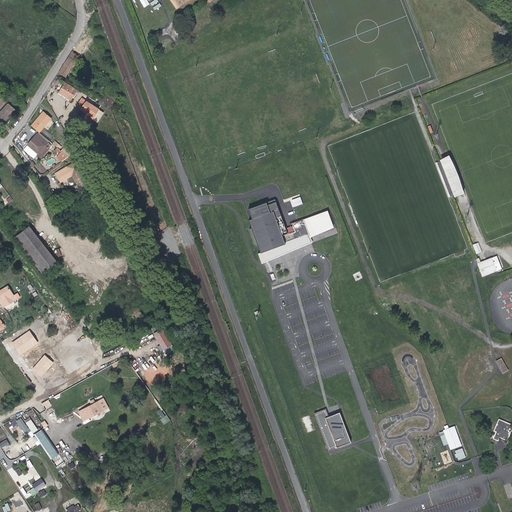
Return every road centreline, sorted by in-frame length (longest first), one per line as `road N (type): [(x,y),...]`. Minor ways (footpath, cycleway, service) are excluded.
road 1 (unclassified): [(192,200),(312,511)]
road 2 (residential): [(116,0),(192,200)]
